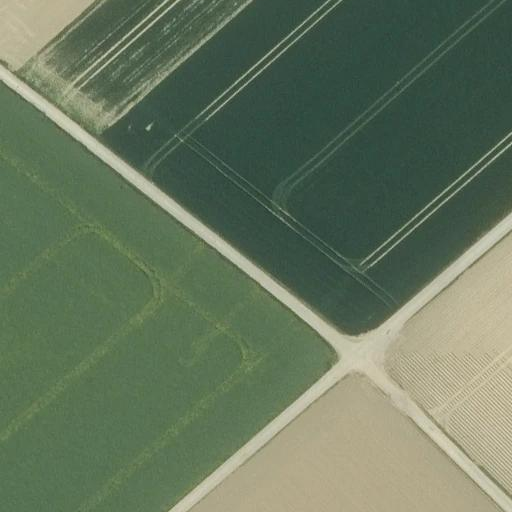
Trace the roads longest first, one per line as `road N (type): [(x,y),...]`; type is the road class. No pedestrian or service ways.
road 1 (track): [(0,77),(351,356)]
road 2 (track): [(173,511),(351,356)]
road 3 (track): [(351,356),(509,511)]
road 4 (track): [(351,356),(511,217)]
